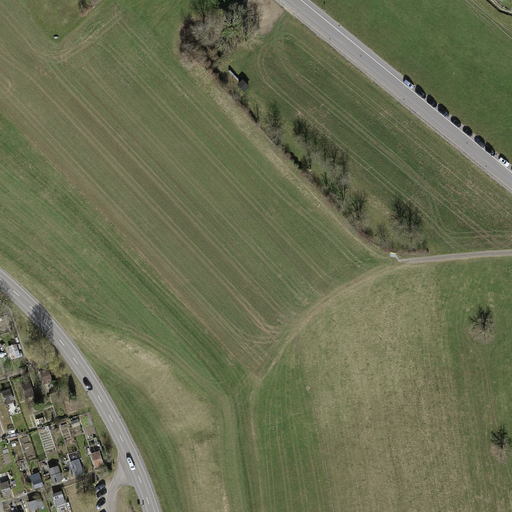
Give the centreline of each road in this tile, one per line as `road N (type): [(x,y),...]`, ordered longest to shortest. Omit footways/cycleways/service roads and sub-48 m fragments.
road 1 (track): [(511,252),(401,261),(370,249),(208,77)]
road 2 (residential): [(511,181),(291,0)]
road 3 (secondary): [(0,278),(75,359),(150,511)]
